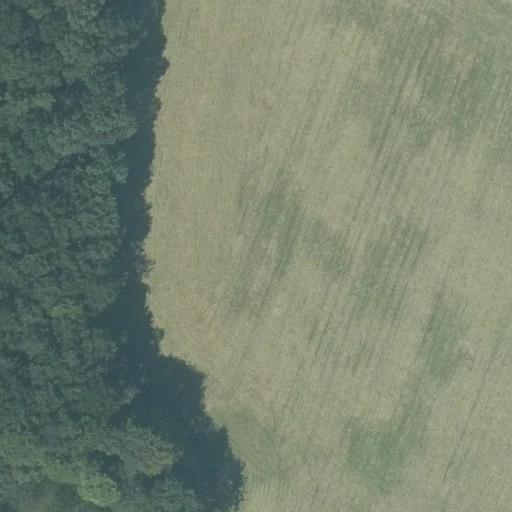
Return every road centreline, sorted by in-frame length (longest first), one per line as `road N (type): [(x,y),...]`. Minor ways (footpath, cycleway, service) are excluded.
road 1 (track): [(142,406),(102,333),(92,258),(126,0)]
road 2 (track): [(0,335),(87,386),(142,406)]
road 3 (track): [(199,511),(197,475),(142,406)]
